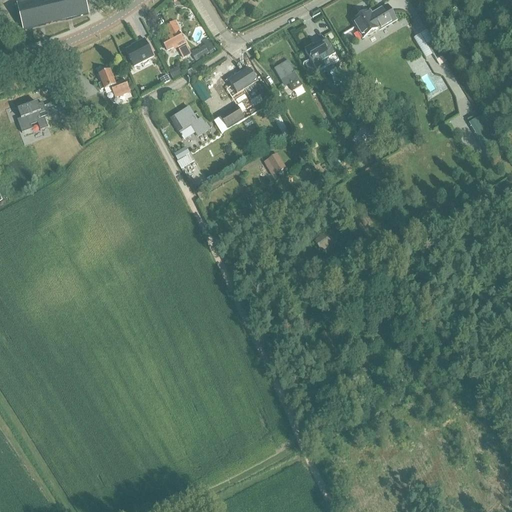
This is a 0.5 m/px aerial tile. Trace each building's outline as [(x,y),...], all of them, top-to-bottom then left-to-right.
[(24,32),(87,16),(83,0),(43,0),(18,6),(24,32)] [(485,0),(474,0),(478,8),(487,4),(485,0)] [(370,12),(353,23),(363,39),(378,30),(379,32),(396,21),(387,7),(372,16),(370,12)] [(483,27),(490,34),(498,25),(491,19),(483,27)] [(168,51),(177,47),(180,54),(183,59),(190,55),(179,33),(180,33),(175,23),(166,28),(171,37),(163,41),(168,51)] [(433,54),(437,61),(440,66),(447,62),(444,57),(434,40),(427,30),(414,39),(426,59),(433,54)] [(335,40),(331,33),(327,36),(331,43),(335,40)] [(154,58),(145,40),(138,43),(138,44),(125,51),(134,68),(154,58)] [(310,61),(304,64),(309,72),(315,69),(318,74),(325,69),(338,61),(327,42),(315,49),(314,46),(305,52),(310,61)] [(212,45),(207,48),(211,56),(217,52),(212,45)] [(192,55),(196,62),(209,54),(204,47),(192,55)] [(288,62),(274,70),(285,88),(289,86),(292,92),(302,87),(288,62)] [(263,102),(260,97),(265,94),(269,91),(254,68),(250,71),(245,64),(226,76),(231,85),(226,88),(233,98),(242,115),(247,112),(250,116),(265,107),(262,103),(263,102)] [(178,67),(169,72),(173,80),(182,75),(178,67)] [(116,86),(110,72),(111,72),(110,71),(99,76),(103,84),(99,85),(101,91),(105,90),(105,91),(111,88),(116,99),(131,93),(126,82),(116,86)] [(167,76),(162,79),(164,84),(170,81),(167,76)] [(438,77),(434,79),(434,84),(436,88),(441,90),(445,88),(445,83),(442,79),(438,77)] [(203,79),(194,84),(205,102),(213,97),(203,79)] [(74,95),(72,89),(65,92),(67,97),(74,95)] [(18,121),(17,121),(21,130),(22,134),(27,133),(33,130),(32,130),(31,127),(36,125),(38,124),(41,132),(45,130),(48,129),(47,124),(45,120),(47,119),(48,118),(57,115),(58,115),(56,109),(54,104),(53,104),(49,106),(45,107),(44,107),(44,106),(43,104),(39,105),(38,106),(38,105),(38,103),(30,106),(18,111),(19,113),(21,119),(21,120),(20,120),(18,121)] [(228,130),(240,123),(239,121),(243,119),(237,107),(219,117),(220,118),(214,121),(221,132),(227,128),(228,130)] [(195,133),(198,138),(200,137),(202,140),(211,135),(209,132),(210,131),(206,124),(205,125),(201,119),(197,121),(189,108),(170,120),(184,140),(195,133)] [(483,115),(469,124),(488,154),(501,145),(483,115)] [(280,116),(274,119),(282,135),(288,131),(280,116)] [(341,127),(343,126),(349,123),(345,116),(339,119),(337,120),(341,127)] [(348,150),(351,157),(356,155),(352,147),(348,150)] [(179,161),(187,156),(184,149),(175,155),(179,161)] [(376,161),(382,158),(378,151),(377,149),(371,153),(373,155),(376,161)] [(179,161),(184,170),(196,163),(191,154),(179,161)] [(299,163),(304,160),(300,154),(295,157),(299,163)] [(264,163),(272,177),(286,169),(278,155),(264,163)] [(334,157),(327,161),(331,169),(339,164),(334,157)] [(357,216),(365,227),(369,224),(361,213),(357,216)] [(334,225),(330,217),(324,220),(329,228),(334,225)] [(353,234),(351,231),(355,229),(349,219),(346,221),(345,221),(345,222),(342,217),(334,222),(343,236),(345,239),(346,238),(352,248),(364,241),(357,231),(353,234)] [(328,233),(314,242),(322,253),(336,243),(335,243),(339,240),(332,230),(328,233)] [(391,302),(384,304),(386,316),(394,314),(391,302)] [(379,310),(364,317),(366,322),(381,315),(379,310)] [(355,328),(345,333),(357,354),(366,349),(355,328)] [(346,342),(343,336),(333,342),(327,331),(319,336),(329,356),(338,352),(336,348),(346,342)] [(372,346),(382,346),(382,338),(372,339),(372,346)] [(371,377),(366,368),(361,371),(362,374),(358,377),(362,383),(371,377)]
